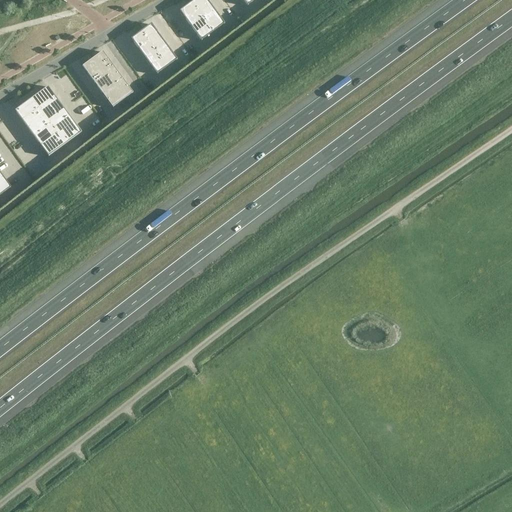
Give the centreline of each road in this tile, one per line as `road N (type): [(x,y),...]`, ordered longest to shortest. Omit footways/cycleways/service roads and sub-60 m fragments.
road 1 (motorway): [(0,409),(511,19)]
road 2 (unclassified): [(0,505),(511,123)]
road 3 (motorway): [(463,0),(0,345)]
road 4 (unclassified): [(0,94),(111,29)]
